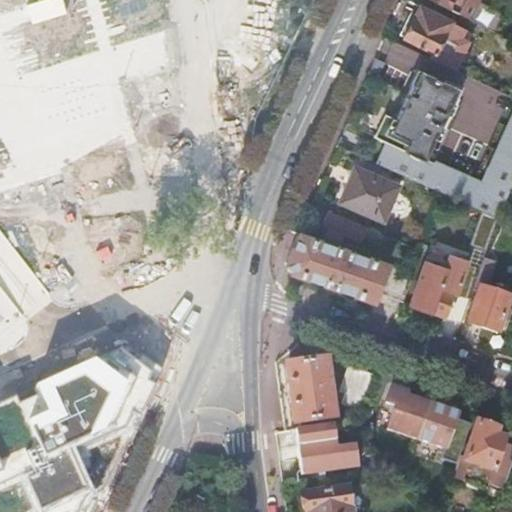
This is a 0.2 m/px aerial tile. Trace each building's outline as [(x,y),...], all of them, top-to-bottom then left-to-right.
[(62,0),(32,0),(27,2),(31,16),(32,20),(66,10),(62,0)] [(429,0),(468,19),(492,32),(500,17),(499,13),(477,1),(477,0),(429,0)] [(429,60),(454,72),(469,41),(457,35),(460,29),(449,24),(418,8),(403,37),(432,53),(429,60)] [(394,171),(423,184),(434,162),(425,158),(439,128),(441,129),(447,117),(445,116),(450,107),(454,109),(457,101),(453,99),(457,91),(419,72),(385,141),(404,150),(394,171)] [(471,74),(466,84),(475,89),(469,103),(499,118),(511,93),(471,74)] [(511,120),(474,207),(496,217),(497,217),(511,182),(511,120)] [(354,167),(339,202),(383,221),(398,186),(354,167)] [(364,237),(368,228),(328,211),(322,226),(362,242),(364,237)] [(384,246),(388,237),(368,228),(364,237),(384,246)] [(377,292),(403,301),(413,273),(299,232),(287,263),(291,272),(374,302),(377,292)] [(457,294),(468,298),(478,270),(466,266),(468,259),(450,252),(444,268),(425,262),(410,303),(443,314),(449,298),(455,300),(457,294)] [(480,288),(468,323),(497,334),(509,299),(480,288)] [(93,511),(164,369),(128,347),(34,389),(38,396),(18,405),(15,398),(0,404),(0,511),(93,511)] [(327,358),(287,365),(295,423),(336,417),(327,358)] [(343,404),(362,410),(374,375),(348,367),(341,392),(346,394),(343,404)] [(388,430),(418,440),(430,405),(390,392),(386,404),(389,405),(396,407),(388,430)] [(382,428),(388,430),(396,407),(389,405),(382,428)] [(430,405),(418,440),(447,450),(459,415),(430,405)] [(511,453),(503,450),(506,439),(495,435),(497,428),(479,422),(466,459),(460,457),(453,478),(488,491),(489,486),(503,491),(507,481),(511,465),(511,453)] [(337,448),(334,425),(296,430),(302,475),(359,467),(356,445),(337,448)] [(454,474),(458,462),(449,459),(445,471),(454,474)] [(352,511),(349,488),(305,494),(305,496),(301,499),(302,509),(306,511),(352,511)]
